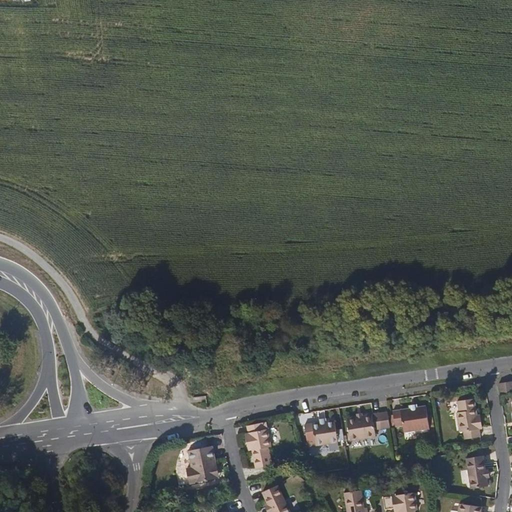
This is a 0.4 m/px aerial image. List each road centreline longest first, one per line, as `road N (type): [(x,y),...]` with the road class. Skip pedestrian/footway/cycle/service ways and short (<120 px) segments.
road 1 (residential): [(487,365),(221,411)]
road 2 (track): [(0,237),(49,269),(97,339),(174,379),(186,416)]
road 3 (residential): [(498,511),(504,471),(487,365)]
road 4 (trunk): [(186,416),(102,387),(67,345)]
